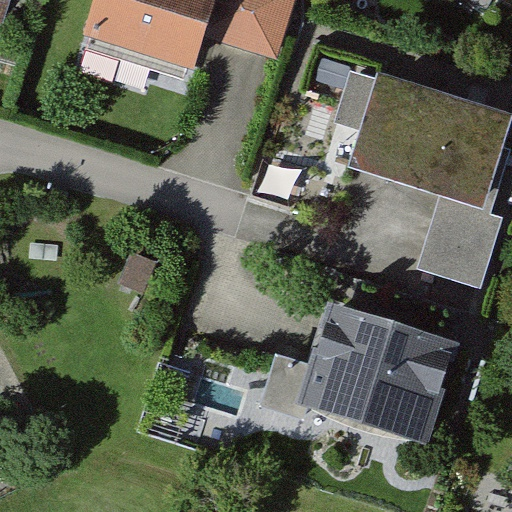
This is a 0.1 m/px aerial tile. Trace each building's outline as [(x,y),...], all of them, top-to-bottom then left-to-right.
[(12,0),(0,0),(0,24),(4,26),(12,0)] [(91,0),(78,40),(184,76),(195,41),(274,67),(296,0),(91,0)] [(330,54),(311,147),(355,156),(374,63),(330,54)] [(503,132),(386,94),(359,176),(445,204),(424,267),(491,288),(510,230),(495,225),(511,171),(511,158),(496,154),(503,132)] [(458,349),(340,308),(304,411),(423,451),(458,349)]
